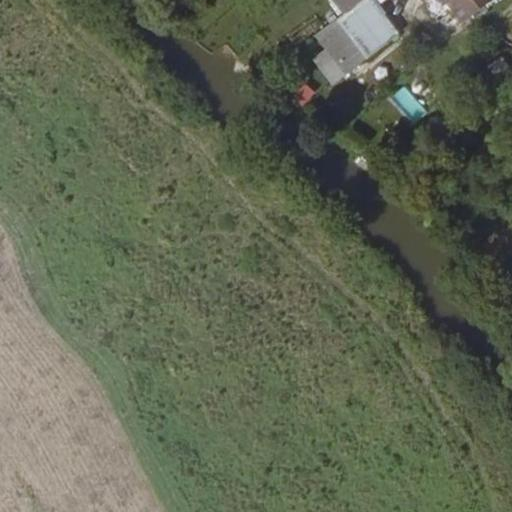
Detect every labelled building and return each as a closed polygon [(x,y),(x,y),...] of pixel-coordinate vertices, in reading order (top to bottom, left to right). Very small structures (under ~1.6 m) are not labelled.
[(374,0),(353,0),(341,9),(334,15),(365,56),(398,32),(374,0)] [(353,0),(334,0),(341,9),(353,0)] [(453,4),(449,0),(424,0),(437,16),(453,4)] [(449,0),(453,4),(462,15),(482,0),(449,0)] [(365,56),(334,15),(315,30),(347,71),(365,56)] [(254,59),(263,71),(280,58),(271,46),(254,59)] [(511,65),(498,54),(479,77),(496,90),(511,70),(511,65)] [(303,79),(291,96),(304,106),(316,89),(303,79)]
